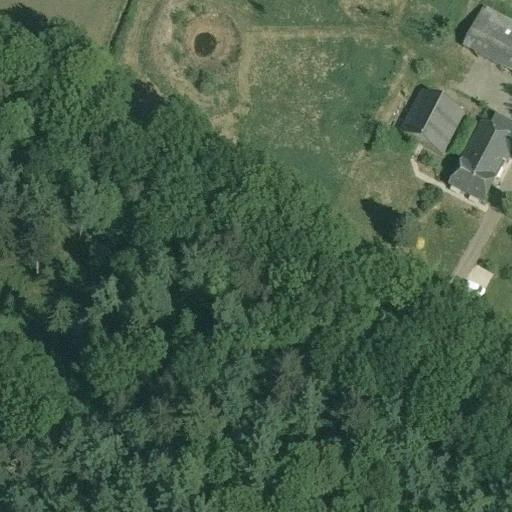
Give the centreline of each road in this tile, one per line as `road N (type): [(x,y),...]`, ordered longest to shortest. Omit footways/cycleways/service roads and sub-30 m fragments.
road 1 (tertiary): [(511,410),(0,63)]
road 2 (track): [(345,298),(0,499)]
